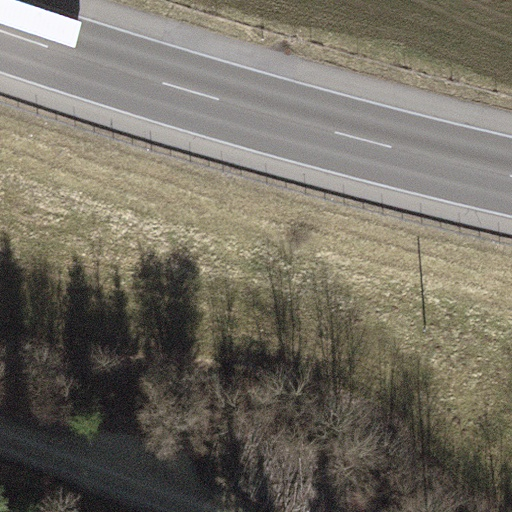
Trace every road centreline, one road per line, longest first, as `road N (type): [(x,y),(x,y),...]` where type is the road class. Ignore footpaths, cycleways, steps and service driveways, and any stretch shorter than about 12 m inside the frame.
road 1 (trunk): [(0,29),(303,125),(511,175)]
road 2 (track): [(214,511),(0,430)]
